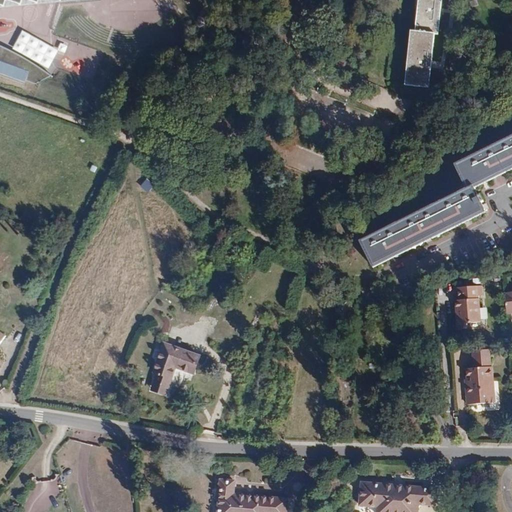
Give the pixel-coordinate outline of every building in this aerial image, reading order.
[(0,0),(0,75),(24,84),(25,81),(35,84),(51,76),(44,71),(39,67),(34,64),(27,60),(22,57),(16,54),(10,51),(4,48),(0,45),(0,4),(3,6),(4,0),(8,0),(20,4),(21,0),(29,0),(37,2),(37,0),(58,0),(60,1),(60,0),(0,0)] [(411,32),(405,84),(429,87),(434,34),(438,34),(441,0),(418,0),(415,32),(411,32)] [(330,57),(328,62),(344,69),(346,64),(330,57)] [(387,140),(394,124),(367,113),(361,129),(387,140)] [(511,136),(454,165),(466,189),(360,241),(373,267),(485,212),(474,188),(511,169),(511,136)] [(148,192),(155,185),(147,179),(141,186),(148,192)] [(459,300),(455,300),(457,329),(467,329),(467,323),(480,322),(478,299),(482,298),(481,286),(458,288),(459,300)] [(511,292),(503,293),(506,314),(511,313),(511,292)] [(239,353),(250,328),(222,316),(211,340),(239,353)] [(154,384),(167,388),(175,367),(193,374),(200,357),(164,344),(154,372),(157,374),(154,384)] [(468,388),(466,389),(467,405),(495,402),(490,349),(472,351),(474,368),(466,368),(468,388)] [(165,395),(167,388),(154,384),(152,391),(165,395)] [(285,511),(287,500),(232,495),(233,482),(220,480),(217,511),(285,511)] [(417,511),(418,504),(434,506),(436,490),(361,483),(359,506),(377,508),(376,511),(417,511)]
